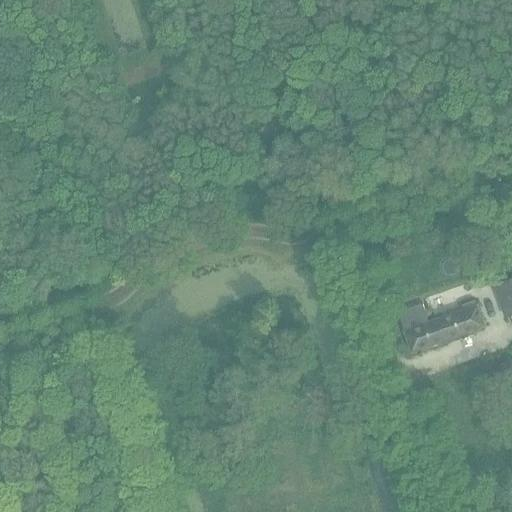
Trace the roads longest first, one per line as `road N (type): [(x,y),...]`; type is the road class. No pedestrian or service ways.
road 1 (track): [(253,0),(333,220),(287,235),(237,228),(178,243),(116,296),(0,337)]
road 2 (track): [(438,511),(333,220),(511,159)]
